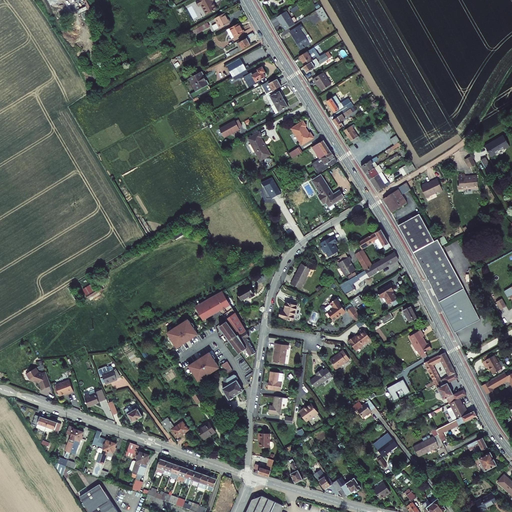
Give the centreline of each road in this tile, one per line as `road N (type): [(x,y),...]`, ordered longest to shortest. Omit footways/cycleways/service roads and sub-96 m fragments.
road 1 (secondary): [(511,453),(371,200)]
road 2 (residential): [(0,388),(247,476)]
road 3 (secondary): [(371,200),(247,0)]
road 4 (unclassified): [(262,330),(276,276),(293,250),(371,200)]
road 5 (unclassified): [(247,476),(262,330)]
road 6 (residential): [(253,478),(368,511)]
